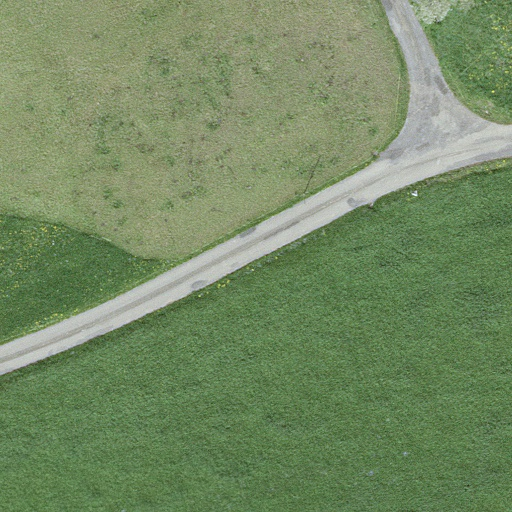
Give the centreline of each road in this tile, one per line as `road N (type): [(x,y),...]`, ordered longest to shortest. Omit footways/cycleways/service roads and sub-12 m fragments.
road 1 (track): [(0,360),(332,202),(451,152),(511,140)]
road 2 (track): [(451,152),(389,0)]
